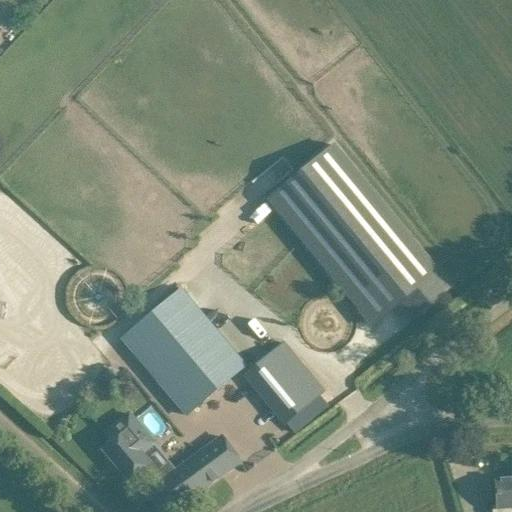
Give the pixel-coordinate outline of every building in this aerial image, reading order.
[(333,146),(267,200),(372,327),(401,303),(413,319),(451,287),(438,272),(333,146)] [(180,291),(122,340),(187,416),(245,367),(180,291)] [(283,344),(245,375),(256,388),(259,385),(269,397),(265,400),(286,424),(318,397),(324,393),(283,344)] [(128,480),(148,464),(140,455),(153,444),(128,414),(114,427),(120,434),(102,450),(128,480)] [(164,479),(146,493),(159,511),(171,511),(213,482),(239,463),(222,437),(202,452),(205,456),(168,484),(164,479)] [(511,511),(511,479),(495,481),(496,497),(497,509),(493,509),(493,511),(511,511)]
